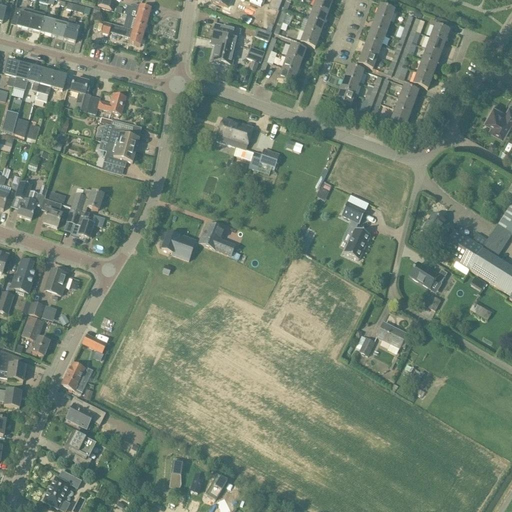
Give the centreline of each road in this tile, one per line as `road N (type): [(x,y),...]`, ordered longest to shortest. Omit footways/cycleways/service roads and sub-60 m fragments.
road 1 (residential): [(511,373),(414,315),(399,295),(422,178),(417,163)]
road 2 (residential): [(2,511),(59,370),(110,273)]
road 3 (residential): [(110,273),(158,186),(177,84)]
road 4 (residential): [(0,38),(177,84)]
road 5 (residential): [(316,124),(177,84)]
road 6 (residential): [(316,124),(367,3)]
road 7 (residential): [(417,163),(445,139),(488,68)]
